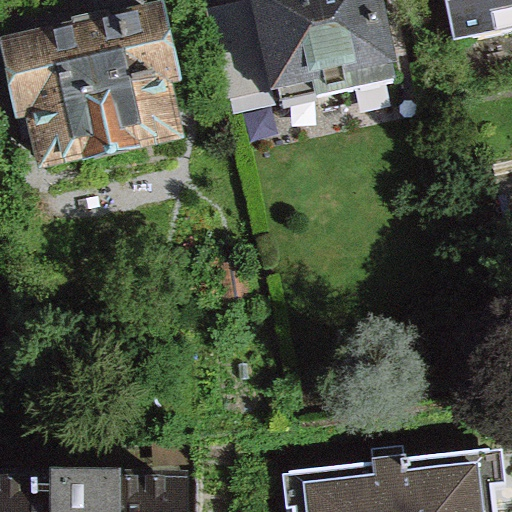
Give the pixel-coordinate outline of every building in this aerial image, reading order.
[(368,0),(241,0),(259,92),(382,69),(368,0)] [(511,0),(439,0),(447,43),(511,32),(511,0)] [(21,116),(33,170),(168,140),(156,87),(169,84),(152,12),(0,45),(0,74),(10,119),(21,116)] [(134,476),(201,478),(202,445),(135,443),(134,476)] [(473,511),(469,462),(268,482),(271,511),(473,511)] [(174,511),(175,493),(0,488),(0,511),(174,511)]
